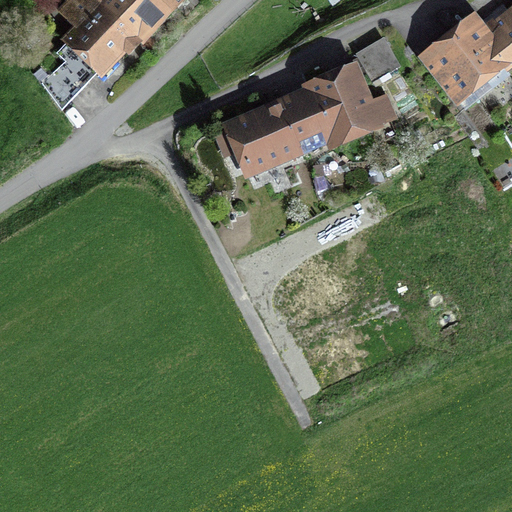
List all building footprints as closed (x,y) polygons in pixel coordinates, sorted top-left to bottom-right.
[(140,41),(98,0),(73,0),(61,13),(78,31),(57,52),(67,61),(56,73),(63,80),(76,66),(89,79),(119,47),(127,55),(140,41)] [(98,0),(140,41),(180,0),(98,0)] [(325,0),(333,11),(349,0),(325,0)] [(511,14),(510,12),(479,36),(499,62),(508,55),(511,60),(511,14)] [(499,62),(479,36),(471,25),(427,57),(455,94),(499,62)] [(382,43),(359,54),(373,81),(395,70),(382,43)] [(312,91),(334,143),(377,125),(354,73),(312,91)] [(334,143),(312,91),(225,128),(244,172),(300,148),(304,156),(334,143)] [(438,225),(378,256),(431,359),(491,329),(438,225)] [(399,324),(350,226),(323,240),(330,254),(296,271),(289,257),(262,271),(312,368),(338,355),(335,347),(369,330),(373,337),(399,324)]
